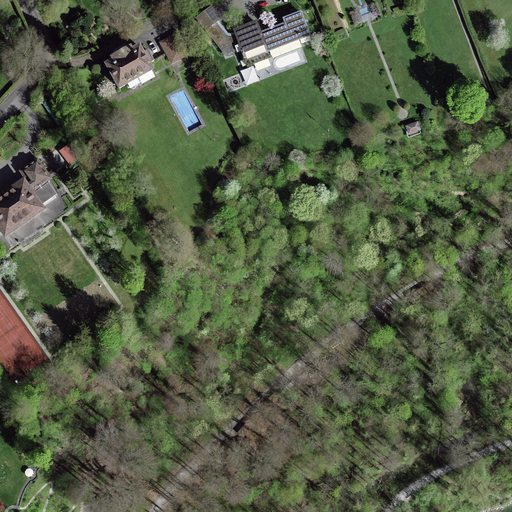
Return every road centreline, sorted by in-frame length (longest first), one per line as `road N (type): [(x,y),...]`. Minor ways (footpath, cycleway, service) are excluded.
road 1 (track): [(511,244),(428,279),(283,375),(146,511)]
road 2 (residential): [(0,112),(42,59),(23,0)]
